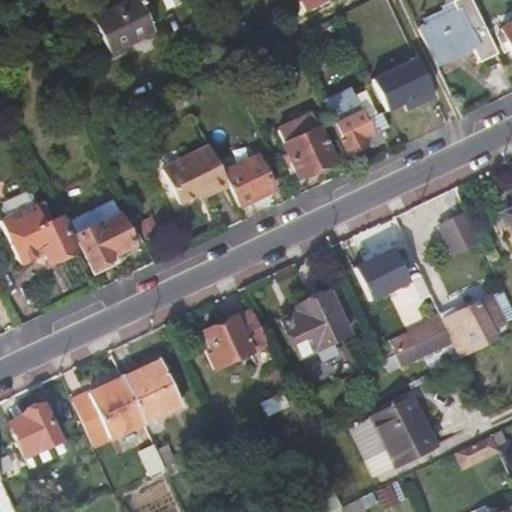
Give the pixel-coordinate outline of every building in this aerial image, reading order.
[(147,15),(142,5),(139,0),(126,0),(92,17),(110,54),(155,30),(147,15)] [(303,0),(308,11),(329,0),(303,0)] [(496,52),(470,0),(452,0),(451,0),(455,9),(416,26),(434,65),(472,47),(478,61),(496,52)] [(148,2),(142,5),(147,15),(153,12),(148,2)] [(511,21),(499,27),(511,55),(511,21)] [(65,36),(72,49),(83,44),(76,30),(65,36)] [(293,50),(294,52),(314,43),(309,30),(288,41),(293,50)] [(288,41),(266,52),(271,61),(293,50),(288,41)] [(415,58),(369,80),(384,110),(401,102),(404,110),(433,97),(415,58)] [(182,94),(187,105),(197,99),(193,89),(182,94)] [(354,96),(370,130),(376,127),(378,132),(386,128),(380,113),(376,115),(365,90),(354,96)] [(381,138),(376,127),(370,130),(354,96),(352,92),(323,105),(347,154),(381,138)] [(285,151),(290,161),(298,177),(334,159),(310,114),(275,131),(285,151)] [(219,172),(206,145),(159,168),(177,203),(195,194),(205,189),(207,194),(226,185),(219,172)] [(283,164),(290,161),(285,151),(278,155),(283,164)] [(226,185),(237,208),(274,190),(257,154),(219,172),(226,185)] [(207,194),(205,189),(195,194),(197,199),(207,194)] [(39,201),(34,204),(29,195),(23,193),(2,204),(1,210),(6,219),(0,222),(21,265),(44,254),(48,261),(74,249),(57,218),(49,221),(39,201)] [(511,207),(502,212),(511,232),(511,207)] [(77,232),(73,233),(91,268),(109,259),(108,258),(134,245),(118,213),(77,232)] [(479,241),(466,215),(439,227),(452,254),(479,241)] [(390,247),(349,267),(366,301),(407,281),(390,247)] [(460,357),(498,339),(493,328),(511,318),(511,312),(501,289),(439,319),(443,328),(412,345),(393,354),(400,366),(450,343),(457,358),(460,357)] [(279,320),(297,358),(347,334),(327,290),(294,305),(297,311),(279,320)] [(266,346),(248,308),(199,331),(209,352),(204,355),(211,371),(266,346)] [(407,333),(412,345),(443,328),(439,319),(438,318),(407,333)] [(158,359),(143,366),(142,372),(122,381),(142,422),(180,405),(158,359)] [(143,366),(120,377),(122,381),(142,372),(143,366)] [(120,377),(99,387),(104,390),(122,381),(120,377)] [(99,387),(69,400),(89,446),(142,422),(122,381),(104,390),(99,387)] [(293,403),(286,388),(257,401),(265,417),(293,403)] [(387,450),(364,461),(372,477),(435,446),(410,396),(368,416),(375,433),(378,433),(387,450)] [(42,405),(6,422),(22,456),(23,456),(29,468),(59,454),(54,443),(58,440),(42,405)] [(375,433),(368,416),(350,425),(353,432),(350,433),(364,461),(387,450),(378,433),(375,433)] [(488,434),(493,445),(504,440),(499,429),(488,434)] [(154,450),(152,445),(138,452),(148,474),(163,468),(154,450)] [(163,468),(172,463),(165,445),(154,450),(163,468)] [(176,473),(172,463),(163,468),(167,477),(176,473)] [(380,511),(381,511),(387,511),(398,507),(386,485),(372,492),(359,498),(361,501),(363,507),(351,511),(380,511)] [(325,511),(339,506),(331,490),(304,503),(308,511),(325,511)] [(359,498),(359,497),(339,506),(325,511),(351,511),(363,507),(359,498)]
